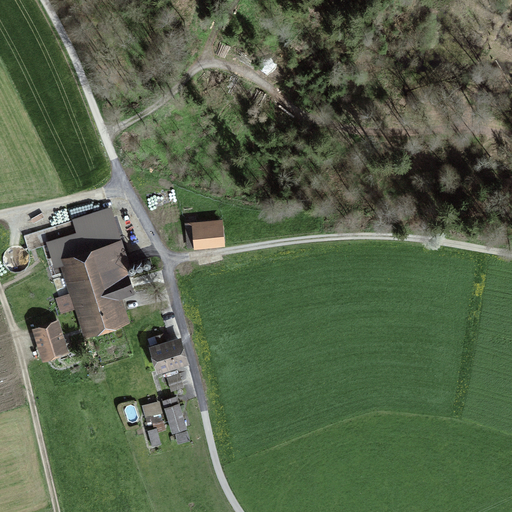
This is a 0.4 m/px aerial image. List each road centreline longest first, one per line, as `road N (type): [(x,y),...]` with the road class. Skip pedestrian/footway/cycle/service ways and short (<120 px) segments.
road 1 (track): [(167,259),(358,235),(511,253)]
road 2 (unclassified): [(243,511),(211,444),(167,259),(128,187)]
road 3 (track): [(58,511),(0,284)]
road 4 (track): [(104,138),(199,65),(232,0)]
road 5 (track): [(104,138),(45,0)]
road 6 (track): [(128,187),(0,215)]
